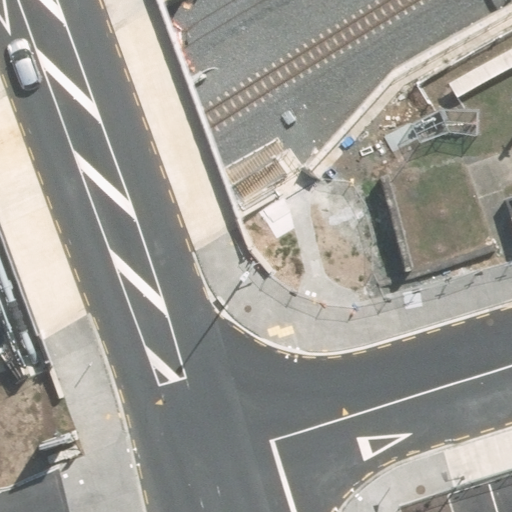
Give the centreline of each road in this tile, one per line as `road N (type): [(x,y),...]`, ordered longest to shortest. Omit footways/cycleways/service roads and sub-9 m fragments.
road 1 (secondary): [(54,53),(202,471)]
road 2 (residential): [(511,366),(202,471)]
